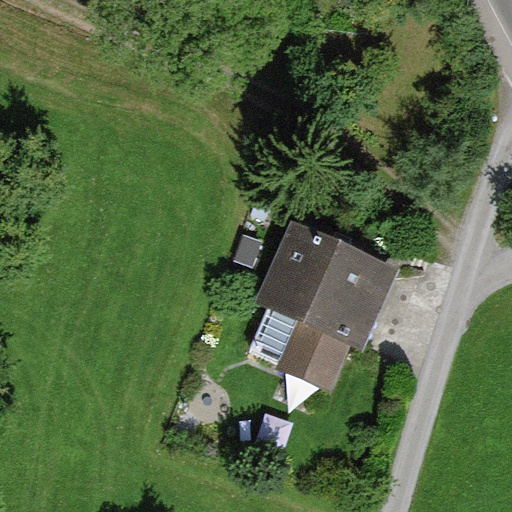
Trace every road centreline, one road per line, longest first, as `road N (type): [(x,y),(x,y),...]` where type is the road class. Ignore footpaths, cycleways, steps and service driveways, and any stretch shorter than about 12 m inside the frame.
road 1 (track): [(50,0),(260,94),(367,164),(471,270)]
road 2 (track): [(511,162),(471,270),(406,511)]
